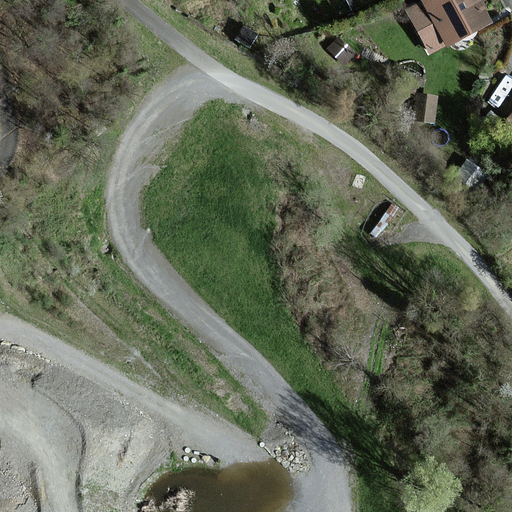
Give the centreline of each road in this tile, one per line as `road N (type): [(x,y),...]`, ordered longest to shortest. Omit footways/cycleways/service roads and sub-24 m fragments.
road 1 (track): [(235,80),(178,95),(136,130),(120,176),(119,211),(132,255),(266,373),(308,423),(328,464),(334,511)]
road 2 (track): [(134,0),(185,49),(341,140),(410,198),(511,312)]
